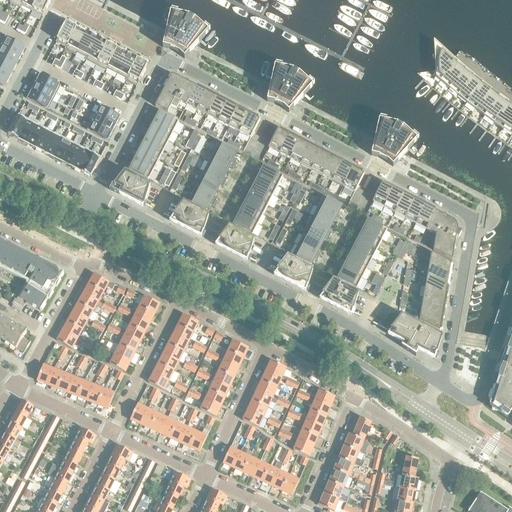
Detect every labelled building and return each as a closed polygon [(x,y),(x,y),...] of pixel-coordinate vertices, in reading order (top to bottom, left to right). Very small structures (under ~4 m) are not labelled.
[(14,13),(21,0),(6,0),(3,7),(14,13)] [(26,20),(36,0),(35,0),(21,0),(14,13),(26,20)] [(38,26),(48,6),(36,0),(26,20),(38,26)] [(170,13),(165,36),(162,48),(170,49),(171,45),(181,51),(178,54),(184,59),(194,48),(208,32),(194,19),(192,23),(187,20),(189,17),(170,13)] [(68,45),(78,26),(67,19),(58,39),(68,45)] [(78,51),(88,31),(78,26),(68,45),(78,51)] [(88,56),(98,36),(88,31),(78,51),(88,56)] [(98,60),(108,42),(98,36),(88,56),(98,60)] [(0,45),(20,56),(24,48),(4,37),(0,45)] [(433,40),(435,71),(435,77),(440,81),(457,62),(433,40)] [(108,66),(118,47),(108,42),(98,60),(108,66)] [(0,55),(16,64),(20,56),(0,45),(0,55)] [(119,72),(129,52),(119,46),(108,66),(119,72)] [(130,77),(140,58),(129,52),(120,72),(130,77)] [(0,65),(12,71),(16,64),(0,55),(0,65)] [(139,82),(149,63),(140,58),(130,77),(139,82)] [(449,88),(466,69),(457,62),(440,81),(449,88)] [(12,71),(0,65),(0,75),(8,79),(12,71)] [(288,113),(296,105),(298,103),(313,86),(299,74),(298,73),(297,77),(291,74),(293,71),(274,67),(267,102),(275,104),(275,100),(285,105),(282,108),(288,113)] [(449,88),(457,95),(474,76),(466,69),(449,88)] [(63,80),(43,71),(38,80),(57,91),(63,80)] [(155,107),(167,113),(169,111),(171,106),(176,109),(179,102),(185,105),(195,87),(188,84),(189,82),(185,80),(184,81),(172,75),(171,75),(169,74),(167,79),(169,80),(156,104),(155,107)] [(482,82),(474,76),(457,95),(466,103),(482,82)] [(57,91),(38,80),(33,90),(53,100),(57,91)] [(491,89),(482,82),(466,103),(475,109),(491,89)] [(185,105),(196,111),(206,93),(205,92),(206,90),(202,88),(200,90),(195,87),(185,105)] [(484,116),(499,96),(491,89),(475,109),(484,116)] [(53,100),(33,90),(28,100),(47,110),(53,100)] [(196,111),(207,116),(216,98),(215,98),(216,95),(212,93),(211,95),(206,93),(196,111)] [(493,123),(508,102),(499,96),(484,116),(493,123)] [(222,101),(216,98),(207,116),(217,122),(227,104),(226,103),(227,101),(223,99),(222,101)] [(122,111),(103,101),(97,111),(117,121),(122,111)] [(502,129),(511,115),(511,104),(508,102),(493,123),(502,129)] [(217,122),(228,127),(238,109),(237,109),(238,106),(233,104),(232,106),(227,104),(217,122)] [(228,127),(239,133),(248,115),(247,114),(248,112),(244,110),(243,112),(238,109),(228,127)] [(92,120),(111,130),(117,121),(97,111),(92,120)] [(153,116),(152,121),(173,132),(178,122),(160,113),(156,119),(153,116)] [(248,115),(239,133),(250,139),(259,120),(258,120),(259,117),(255,115),(254,117),(248,115)] [(511,115),(502,129),(511,135),(511,115)] [(17,117),(7,137),(16,142),(27,122),(17,117)] [(111,130),(92,120),(87,130),(106,140),(111,130)] [(152,121),(149,126),(152,127),(150,132),(168,141),(173,132),(152,121)] [(393,167),(394,166),(402,157),(417,140),(403,128),(401,131),(396,128),(397,125),(379,121),(374,141),(371,156),(379,158),(380,154),(389,159),(387,162),(393,167)] [(27,122),(16,142),(25,147),(36,126),(27,122)] [(36,126),(25,147),(34,151),(45,131),(36,126)] [(268,148),(279,154),(289,135),(287,135),(289,133),(284,131),(283,133),(277,130),(268,148)] [(45,131),(34,151),(43,156),(53,135),(45,131)] [(143,135),(141,140),(162,151),(168,141),(150,132),(149,132),(146,138),(143,135)] [(189,141),(193,143),(197,136),(192,134),(189,141)] [(53,135),(43,156),(52,161),(63,140),(53,135)] [(294,138),(289,135),(279,154),(290,159),(299,141),(298,140),(299,138),(295,136),(294,138)] [(193,143),(198,145),(201,138),(197,136),(193,143)] [(63,140),(52,161),(61,165),(71,145),(63,140)] [(142,141),(139,145),(142,147),(140,152),(158,161),(163,152),(142,141)] [(185,147),(189,150),(193,143),(189,141),(185,147)] [(290,159),(300,165),(310,147),(309,146),(310,144),(306,142),(305,144),(299,141),(290,159)] [(198,145),(193,143),(189,150),(194,152),(198,145)] [(218,143),(213,153),(234,164),(237,160),(237,159),(236,160),(234,158),(237,153),(218,143)] [(71,145),(61,165),(70,170),(81,150),(71,145)] [(311,170),(321,152),(319,152),(321,149),(316,147),(315,149),(310,147),(300,165),(311,170)] [(81,150),(70,170),(79,175),(90,154),(81,150)] [(134,155),(132,160),(153,171),(158,161),(140,152),(137,158),(134,155)] [(181,152),(177,159),(182,161),(185,154),(181,152)] [(311,170),(322,176),(331,158),(330,157),(331,155),(327,153),(326,155),(321,152),(311,170)] [(232,169),(234,164),(213,153),(208,163),(226,172),(229,167),(232,168),(232,169)] [(90,154),(80,175),(89,180),(99,159),(90,154)] [(184,163),(189,165),(193,158),(188,156),(184,163)] [(337,160),(331,158),(322,176),(332,181),(342,163),(341,163),(342,160),(338,158),(337,160)] [(178,168),(182,161),(177,159),(174,166),(178,168)] [(132,160),(128,164),(132,166),(129,171),(148,180),(153,171),(132,160)] [(184,163),(181,170),(185,172),(189,165),(184,163)] [(208,163),(203,172),(224,183),(228,179),(227,178),(226,179),(224,177),(226,172),(208,163)] [(332,181),(343,187),(352,169),(351,168),(353,166),(348,164),(347,166),(342,163),(332,181)] [(283,176),(264,167),(261,173),(258,171),(259,171),(258,170),(256,175),(277,186),(283,176)] [(364,174),(362,174),(363,171),(359,169),(358,171),(352,169),(343,187),(354,193),(364,174)] [(172,180),(176,174),(171,171),(167,178),(172,180)] [(148,180),(130,172),(128,174),(124,172),(111,191),(143,208),(150,185),(146,184),(148,180)] [(223,188),(224,183),(203,172),(198,182),(216,191),(219,186),(222,188),(223,188)] [(183,177),(178,175),(175,182),(179,184),(183,177)] [(254,187),(272,196),(277,186),(256,175),(253,180),(254,180),(257,181),(254,187)] [(164,185),(168,187),(172,180),(167,178),(164,185)] [(179,184),(175,182),(171,189),(176,191),(179,184)] [(198,182),(193,191),(214,202),(218,198),(217,198),(214,197),(216,191),(198,182)] [(372,202),(383,208),(393,190),(392,189),(393,187),(389,185),(387,187),(382,184),(372,202)] [(272,196),(254,187),(251,192),(249,190),(248,189),(246,195),(267,206),(272,196)] [(296,188),(293,195),(297,197),(301,190),(296,188)] [(297,197),(302,199),(306,192),(301,190),(297,197)] [(403,195),(402,195),(404,192),(399,190),(398,192),(393,190),(383,208),(394,213),(403,195)] [(188,202),(206,211),(209,205),(212,207),(213,208),(214,202),(193,191),(188,202)] [(262,215),(267,206),(246,195),(243,199),(244,200),(244,199),(247,200),(244,206),(262,215)] [(294,204),(297,197),(293,195),(289,201),(294,204)] [(394,213),(405,219),(414,201),(413,200),(414,198),(410,196),(409,198),(403,195),(394,213)] [(297,197),(294,204),(298,206),(302,199),(297,197)] [(338,212),(341,207),(323,197),(317,207),(339,218),(342,214),(341,213),(341,214),(338,212)] [(415,224),(425,206),(424,206),(425,203),(421,201),(420,203),(414,201),(405,219),(415,224)] [(204,214),(206,211),(188,202),(187,205),(183,203),(169,221),(201,238),(202,234),(208,216),(204,214)] [(257,225),(262,215),(244,206),(241,211),(239,210),(239,209),(238,209),(236,214),(257,225)] [(281,213),(286,215),(290,208),(285,206),(281,213)] [(415,224),(426,230),(435,212),(434,211),(436,209),(431,207),(430,209),(425,206),(415,224)] [(317,207),(312,217),(331,226),(333,221),(336,223),(337,223),(339,218),(317,207)] [(120,214),(121,214),(128,218),(131,212),(123,209),(120,214)] [(292,210),(289,217),(293,219),(297,212),(292,210)] [(434,247),(433,251),(452,261),(453,256),(453,252),(455,252),(457,248),(454,247),(456,237),(458,238),(459,237),(458,237),(461,232),(457,230),(457,229),(457,228),(457,226),(457,225),(456,224),(455,223),(455,222),(454,221),(453,221),(452,220),(446,217),(447,215),(442,213),(441,215),(435,212),(426,230),(436,235),(434,247)] [(286,215),(281,213),(278,220),(282,222),(286,215)] [(252,235),(257,225),(236,214),(233,218),(234,219),(234,218),(237,220),(234,225),(234,226),(252,235)] [(293,219),(289,217),(285,224),(290,226),(293,219)] [(331,233),(328,232),(331,226),(312,217),(307,226),(329,237),(332,233),(331,232),(331,233)] [(362,224),(360,229),(381,240),(387,230),(368,221),(365,227),(363,225),(362,224)] [(272,232),(276,234),(280,228),(275,225),(272,232)] [(252,235),(234,226),(233,228),(229,227),(215,245),(247,262),(248,258),(254,239),(250,238),(252,235)] [(321,246),(324,240),(326,242),(327,242),(329,237),(307,226),(303,236),(321,246)] [(282,229),(279,236),(283,238),(287,231),(282,229)] [(361,235),(358,241),(376,250),(381,240),(360,229),(357,234),(358,234),(361,235)] [(272,241),(276,234),(272,232),(268,239),(272,241)] [(283,238),(279,236),(275,243),(280,245),(283,238)] [(322,252),(321,252),(318,251),(321,246),(303,236),(298,246),(319,256),(322,252)] [(0,265),(12,273),(13,272),(25,279),(28,274),(31,277),(34,273),(36,274),(20,299),(18,297),(11,307),(20,313),(26,302),(41,312),(44,304),(47,299),(49,300),(52,292),(55,287),(56,287),(59,279),(63,273),(44,261),(42,263),(37,260),(37,259),(24,251),(23,253),(11,245),(10,246),(0,240),(0,265)] [(371,260),(376,250),(358,241),(355,246),(353,244),(352,244),(350,249),(371,260)] [(399,241),(396,248),(400,250),(404,243),(399,241)] [(404,243),(400,250),(405,253),(409,246),(404,243)] [(317,262),(319,256),(298,246),(292,256),(293,256),(310,265),(311,265),(314,259),(316,261),(317,262)] [(392,255),(397,257),(400,250),(396,248),(392,255)] [(351,255),(348,260),(366,269),(371,260),(350,249),(347,253),(348,254),(348,253),(351,255)] [(405,253),(400,250),(397,257),(402,260),(405,253)] [(431,253),(429,265),(449,275),(451,264),(431,253)] [(309,268),(310,265),(293,256),(291,259),(287,257),(273,276),(305,292),(312,270),(309,268)] [(342,263),(340,268),(362,279),(366,269),(348,260),(345,265),(343,263),(342,263)] [(388,260),(385,267),(390,269),(394,262),(388,260)] [(429,265),(427,276),(447,287),(449,275),(429,265)] [(390,269),(385,267),(381,273),(387,276),(390,269)] [(362,279),(340,268),(337,272),(338,273),(338,272),(341,274),(338,280),(356,289),(362,279)] [(94,275),(89,284),(103,292),(106,287),(110,289),(113,284),(109,283),(94,275)] [(445,298),(447,287),(427,276),(425,287),(445,298)] [(378,279),(375,286),(380,288),(384,282),(378,279)] [(354,292),(356,289),(338,280),(337,283),(333,281),(319,299),(351,316),(358,294),(354,292)] [(89,284),(83,294),(98,302),(103,292),(89,284)] [(380,288),(375,286),(371,293),(377,295),(380,288)] [(116,292),(123,295),(126,289),(118,287),(116,292)] [(425,287),(423,299),(443,309),(445,298),(425,287)] [(132,299),(135,293),(128,290),(125,296),(132,299)] [(83,294),(78,303),(93,311),(96,306),(101,309),(101,308),(107,311),(110,305),(105,302),(103,305),(98,302),(83,294)] [(144,297),(139,307),(154,314),(159,305),(144,297)] [(441,320),(443,309),(423,299),(421,310),(441,320)] [(78,303),(73,313),(87,321),(93,311),(78,303)] [(116,308),(110,305),(107,311),(112,314),(116,308)] [(121,305),(117,311),(123,314),(126,308),(121,305)] [(149,324),(154,314),(139,307),(134,316),(149,324)] [(126,308),(123,314),(128,317),(132,311),(126,308)] [(419,321),(439,332),(441,320),(421,310),(419,321)] [(82,330),(87,321),(73,313),(67,322),(82,330)] [(0,339),(16,349),(16,348),(24,353),(30,344),(22,339),(26,332),(0,315),(0,339)] [(177,327),(192,334),(198,323),(183,315),(177,327)] [(129,326),(144,334),(149,324),(134,316),(129,326)] [(416,356),(415,355),(417,350),(434,359),(441,337),(437,335),(439,332),(419,321),(418,324),(401,316),(387,335),(404,343),(402,347),(401,347),(415,356),(416,356)] [(502,366),(499,376),(498,378),(489,405),(506,418),(510,412),(511,413),(511,320),(511,319),(505,336),(506,336),(506,335),(509,336),(508,339),(509,339),(510,336),(511,337),(507,350),(505,350),(506,347),(505,349),(502,348),(501,348),(496,364),(497,364),(500,365),(499,367),(500,367),(500,365),(502,366)] [(91,326),(96,329),(100,324),(94,321),(91,326)] [(62,331),(87,346),(93,349),(95,345),(84,339),(85,338),(79,335),(82,330),(67,322),(62,331)] [(105,327),(100,324),(96,329),(102,332),(105,327)] [(107,330),(112,333),(116,328),(110,325),(107,330)] [(140,343),(144,334),(129,326),(127,331),(122,329),(121,330),(116,328),(112,333),(118,336),(120,333),(125,336),(140,343)] [(177,327),(173,335),(188,342),(192,334),(177,327)] [(204,334),(211,337),(214,332),(208,328),(204,334)] [(80,346),(91,351),(93,349),(87,346),(62,331),(57,341),(71,349),(75,344),(80,347),(80,346)] [(220,342),(223,336),(216,333),(213,338),(220,342)] [(168,344),(183,352),(188,342),(173,335),(168,344)] [(125,336),(120,345),(135,353),(140,343),(125,336)] [(248,348),(233,341),(228,351),(243,359),(248,348)] [(192,348),(198,351),(201,345),(195,342),(192,348)] [(105,346),(100,343),(97,349),(102,352),(105,346)] [(168,344),(163,354),(178,362),(183,352),(168,344)] [(120,345),(115,355),(130,363),(135,353),(120,345)] [(203,354),(206,347),(201,345),(198,351),(203,354)] [(105,346),(102,352),(108,355),(111,349),(105,346)] [(62,347),(59,352),(65,356),(68,350),(62,347)] [(208,350),(205,356),(211,359),(214,353),(208,350)] [(228,351),(223,361),(239,368),(243,359),(228,351)] [(62,361),(65,356),(59,352),(56,358),(62,361)] [(214,353),(211,359),(216,362),(219,356),(214,353)] [(158,364),(173,371),(178,362),(163,354),(158,364)] [(125,373),(130,363),(115,355),(110,365),(125,373)] [(82,356),(79,362),(84,365),(87,359),(82,356)] [(234,378),(239,368),(223,361),(219,371),(234,378)] [(266,371),(281,379),(286,369),(271,361),(266,371)] [(84,365),(79,362),(75,367),(81,370),(84,365)] [(183,368),(188,371),(191,364),(186,362),(183,368)] [(102,364),(99,370),(105,373),(108,367),(102,364)] [(158,364),(153,373),(168,381),(173,371),(158,364)] [(197,367),(191,364),(188,371),(194,374),(197,367)] [(47,385),(53,370),(43,366),(37,381),(47,385)] [(47,385),(57,389),(63,374),(53,370),(47,385)] [(101,378),(105,373),(99,370),(96,375),(101,378)] [(199,370),(196,376),(202,379),(205,372),(199,370)] [(219,371),(214,381),(229,388),(234,378),(219,371)] [(266,371),(261,381),(276,388),(281,379),(266,371)] [(118,372),(114,379),(120,382),(124,375),(118,372)] [(205,372),(202,379),(207,381),(210,375),(205,372)] [(148,383),(163,391),(168,381),(153,373),(148,383)] [(73,378),(63,374),(57,389),(67,393),(73,378)] [(77,397),(83,382),(85,378),(79,375),(77,379),(73,378),(67,393),(77,397)] [(284,384),(290,387),(293,380),(287,378),(284,384)] [(296,390),(299,383),(293,380),(290,387),(296,390)] [(229,388),(214,381),(210,391),(225,398),(229,388)] [(272,398),(276,388),(261,381),(257,391),(272,398)] [(93,386),(83,382),(77,397),(87,401),(93,386)] [(173,388),(179,391),(182,384),(176,382),(173,388)] [(182,384),(179,391),(185,393),(188,387),(182,384)] [(87,401),(97,406),(103,390),(93,386),(87,401)] [(150,394),(157,397),(159,391),(153,388),(150,394)] [(187,395),(192,398),(195,392),(190,389),(187,395)] [(114,394),(103,390),(97,406),(108,410),(114,394)] [(299,390),(296,397),(302,399),(305,393),(299,390)] [(210,391),(205,400),(220,407),(225,398),(210,391)] [(275,404),(281,406),(284,400),(278,397),(277,400),(272,398),(257,391),(252,401),(267,408),(270,402),(275,405),(275,404)] [(319,391),(315,401),(330,407),(334,397),(319,391)] [(220,407),(205,400),(199,398),(201,395),(195,392),(192,398),(198,401),(197,402),(203,405),(200,410),(215,418),(220,407)] [(305,393),(302,399),(308,402),(311,395),(305,393)] [(157,397),(150,394),(148,400),(154,403),(157,397)] [(170,405),(176,407),(179,402),(172,399),(170,405)] [(290,403),(284,400),(281,406),(287,409),(290,403)] [(30,412),(33,407),(22,401),(16,412),(27,418),(30,420),(33,414),(30,412)] [(252,401),(247,411),(263,418),(267,408),(252,401)] [(326,417),(330,407),(315,401),(310,411),(326,417)] [(130,420),(140,425),(147,410),(137,405),(130,420)] [(176,407),(170,405),(167,410),(173,413),(176,407)] [(197,412),(191,409),(189,414),(195,417),(197,412)] [(140,425),(150,430),(157,414),(147,410),(140,425)] [(290,410),(287,417),(293,419),(296,413),(290,410)] [(258,428),(263,418),(247,411),(243,421),(258,428)] [(322,427),(326,417),(310,411),(308,416),(302,413),(302,415),(296,413),(293,419),(300,421),(301,418),(306,421),(322,427)] [(16,412),(10,422),(21,429),(27,418),(16,412)] [(150,430),(160,434),(167,419),(157,414),(150,430)] [(195,417),(189,414),(186,420),(192,423),(195,417)] [(201,435),(196,433),(189,448),(199,453),(206,437),(211,427),(215,420),(209,417),(208,417),(204,416),(202,420),(206,421),(205,424),(206,424),(201,435)] [(272,426),(275,420),(269,417),(266,423),(272,426)] [(364,441),(371,423),(360,418),(353,436),(364,441)] [(160,434),(169,439),(177,423),(167,419),(160,434)] [(275,420),(272,426),(278,429),(281,422),(275,420)] [(317,437),(322,427),(306,421),(302,431),(317,437)] [(5,434),(16,440),(18,435),(22,437),(25,431),(21,429),(10,422),(10,423),(11,423),(5,434)] [(169,439),(179,443),(186,428),(177,423),(169,439)] [(255,429),(248,426),(246,432),(252,435),(255,429)] [(75,437),(88,444),(91,445),(96,436),(80,428),(75,437)] [(179,443),(189,448),(196,433),(186,428),(179,443)] [(278,436),(284,439),(287,432),(281,430),(278,436)] [(313,447),(317,437),(302,431),(298,440),(298,441),(313,447)] [(387,441),(392,434),(388,431),(383,438),(387,441)] [(252,435),(246,432),(243,438),(249,441),(252,435)] [(284,439),(290,441),(292,434),(287,432),(284,439)] [(5,434),(0,441),(0,445),(10,451),(12,446),(17,448),(20,442),(16,440),(5,434)] [(349,434),(344,447),(358,453),(364,441),(353,436),(349,434)] [(394,446),(399,439),(395,436),(390,443),(394,446)] [(83,454),(88,444),(75,437),(70,447),(83,454)] [(273,441),(267,438),(264,443),(270,446),(273,441)] [(313,447),(298,441),(293,451),(309,457),(313,447)] [(270,446),(264,443),(261,449),(268,452),(270,446)] [(0,445),(0,459),(4,461),(7,456),(11,459),(14,453),(10,451),(0,445)] [(116,445),(112,454),(125,461),(128,463),(132,454),(116,445)] [(70,447),(65,458),(78,464),(83,454),(70,447)] [(339,458),(353,465),(361,468),(364,463),(356,459),(358,453),(344,447),(339,458)] [(233,468),(240,453),(230,448),(223,464),(233,468)] [(291,452),(285,450),(282,455),(289,458),(291,452)] [(242,473),(249,458),(240,453),(233,468),(242,473)] [(120,471),(125,461),(112,454),(107,464),(120,471)] [(289,458),(282,455),(280,461),(286,464),(289,458)] [(305,467),(308,460),(302,457),(299,464),(305,467)] [(418,460),(406,457),(402,476),(414,478),(418,460)] [(72,474),(78,464),(65,458),(60,468),(72,474)] [(252,478),(259,462),(249,458),(242,473),(252,478)] [(339,458),(334,470),(348,476),(353,465),(339,458)] [(252,478),(262,482),(269,467),(259,462),(252,478)] [(107,464),(101,475),(114,481),(120,471),(107,464)] [(153,474),(159,476),(163,467),(157,465),(153,474)] [(269,467),(262,482),(272,487),(279,472),(269,467)] [(60,468),(54,478),(67,485),(72,474),(60,468)] [(343,488),(348,476),(334,470),(329,482),(343,488)] [(279,472),(272,487),(282,491),(289,476),(279,472)] [(170,482),(183,488),(186,489),(190,480),(174,473),(170,482)] [(114,481),(101,475),(96,485),(109,492),(114,481)] [(289,476),(282,491),(292,496),(299,481),(289,476)] [(402,476),(400,489),(415,492),(418,479),(414,478),(402,476)] [(62,495),(67,485),(54,478),(49,489),(62,495)] [(19,481),(16,486),(22,489),(25,484),(19,481)] [(178,498),(183,488),(170,482),(165,492),(178,498)] [(324,494),(338,500),(346,503),(349,498),(341,494),(343,488),(329,482),(324,494)] [(96,485),(91,495),(104,502),(109,492),(96,485)] [(49,489),(44,499),(57,505),(62,495),(49,489)] [(400,489),(397,502),(413,505),(415,492),(400,489)] [(206,499),(219,505),(223,506),(227,497),(211,490),(206,499)] [(173,508),(178,498),(165,492),(160,502),(173,508)] [(467,511),(468,511),(469,511),(470,511),(511,511),(511,509),(508,507),(509,508),(508,510),(480,492),(467,511)] [(333,511),(338,500),(324,494),(319,506),(333,511)] [(97,511),(98,511),(104,502),(91,495),(86,506),(97,511)] [(44,499),(39,509),(43,511),(53,511),(57,505),(44,499)] [(208,511),(216,511),(219,505),(206,499),(202,509),(208,511)] [(160,502),(155,511),(171,511),(173,508),(160,502)] [(411,511),(413,505),(397,502),(395,511),(411,511)]
